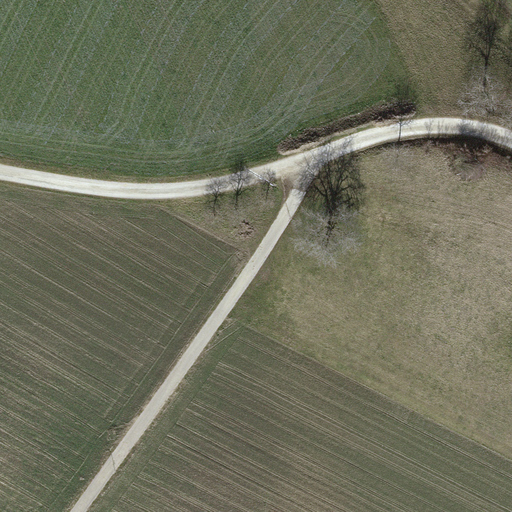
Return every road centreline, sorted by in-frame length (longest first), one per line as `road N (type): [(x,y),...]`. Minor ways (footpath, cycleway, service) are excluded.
road 1 (track): [(511,143),(475,129),(436,127),(225,185),(145,192),(0,172)]
road 2 (track): [(308,161),(292,221),(80,511)]
